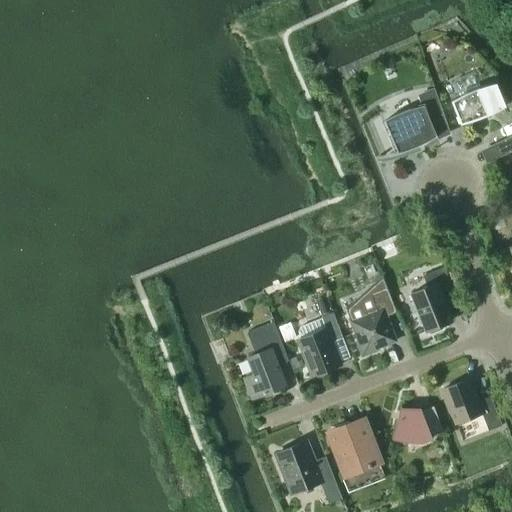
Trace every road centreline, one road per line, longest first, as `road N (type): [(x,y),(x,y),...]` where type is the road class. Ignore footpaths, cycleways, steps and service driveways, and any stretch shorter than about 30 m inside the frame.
road 1 (residential): [(265,421),(493,333)]
road 2 (residential): [(493,333),(448,187)]
